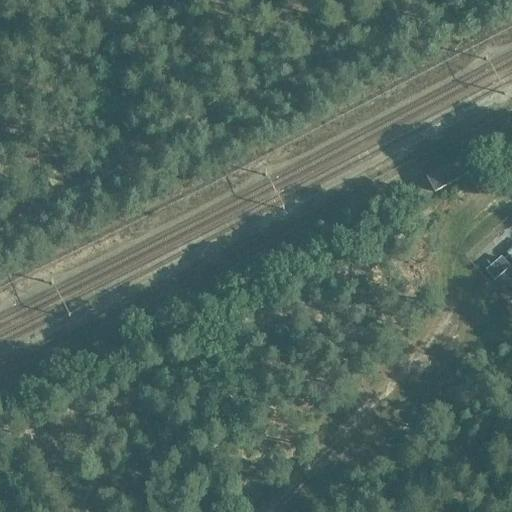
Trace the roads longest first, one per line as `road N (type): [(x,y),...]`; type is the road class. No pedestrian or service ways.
road 1 (track): [(0,381),(511,120)]
road 2 (track): [(427,0),(354,56),(221,107),(0,228)]
road 3 (track): [(511,195),(470,223),(437,316),(401,369),(260,511)]
